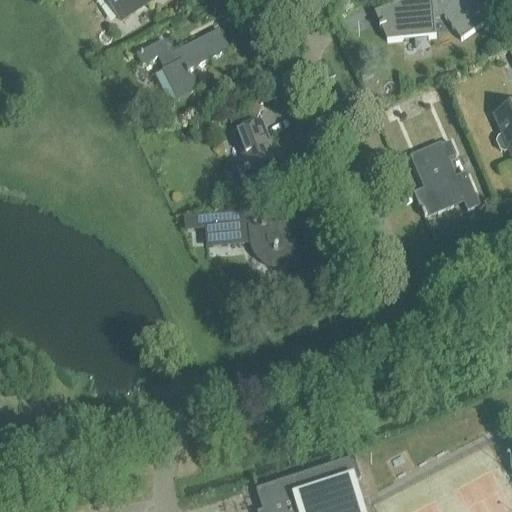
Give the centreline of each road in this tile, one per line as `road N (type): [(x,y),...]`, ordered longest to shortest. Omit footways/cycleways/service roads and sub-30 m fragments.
road 1 (residential): [(0,459),(170,425),(421,340)]
road 2 (residential): [(421,340),(352,117),(274,0)]
